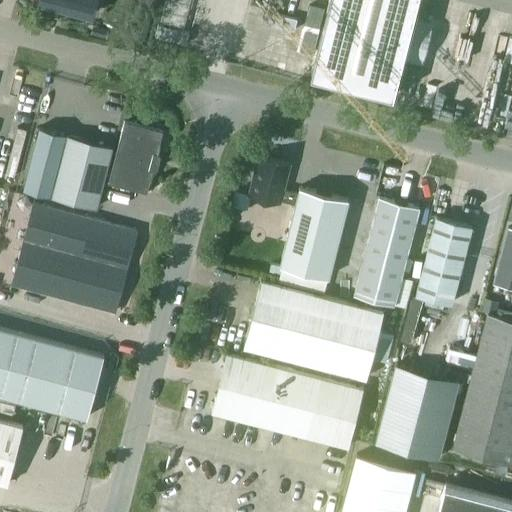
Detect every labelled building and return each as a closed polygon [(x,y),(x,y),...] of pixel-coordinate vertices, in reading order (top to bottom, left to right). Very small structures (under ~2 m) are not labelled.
[(37,0),(38,1),(92,16),(96,0),(37,0)] [(166,0),(161,21),(185,27),(191,0),(166,0)] [(334,0),(315,77),(396,97),(405,63),(405,62),(416,17),(420,0),(334,0)] [(93,26),(91,34),(107,38),(109,30),(93,26)] [(432,85),(427,109),(466,116),(471,92),(432,85)] [(162,131),(124,121),(108,183),(146,193),(162,131)] [(15,176),(27,129),(18,127),(5,173),(15,176)] [(67,134),(39,127),(23,188),(51,195),(67,134)] [(67,134),(51,195),(97,207),(113,145),(67,133),(67,134)] [(301,187),(299,193),(284,189),(290,164),(260,156),(250,194),(281,202),(281,201),(296,205),(281,266),(282,266),(327,278),(328,278),(349,199),(301,187)] [(420,207),(380,197),(354,295),(394,305),(420,207)] [(137,231),(33,203),(11,284),(115,311),(137,231)] [(416,295),(451,304),(472,226),(437,217),(416,295)] [(511,229),(509,228),(494,284),(506,287),(505,291),(511,293),(511,229)] [(327,278),(282,266),(278,281),(324,293),(327,278)] [(366,379),(384,312),(261,280),(244,347),(366,379)] [(486,298),(482,311),(496,315),(499,301),(486,298)] [(452,450),(510,465),(511,457),(511,319),(488,313),(452,450)] [(0,394),(87,417),(104,355),(0,327),(0,394)] [(394,335),(379,331),(372,358),(378,359),(376,368),(385,370),(394,335)] [(227,353),(212,412),(348,447),(363,388),(227,353)] [(459,379),(394,362),(373,442),(439,458),(459,379)] [(0,481),(8,484),(23,425),(0,418),(0,481)] [(357,454),(341,511),(405,511),(416,469),(357,454)] [(511,511),(511,498),(446,481),(437,511),(511,511)]
